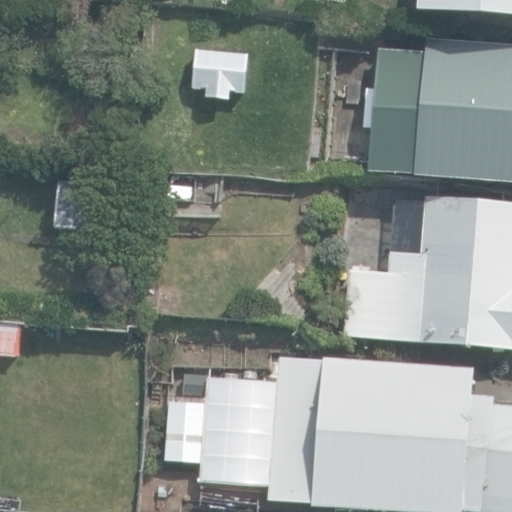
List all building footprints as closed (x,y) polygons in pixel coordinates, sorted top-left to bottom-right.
[(228,0),(153,0),(154,0),(227,8),(228,0)] [(511,0),(423,0),(423,11),(511,16),(511,0)] [(511,43),(431,38),(430,52),(380,49),(372,173),(511,182),(511,43)] [(257,57),(196,53),(192,104),(254,108),(257,57)] [(511,200),(429,194),(425,253),(393,250),(391,272),(352,268),(346,336),(511,349),(511,200)] [(25,322),(0,320),(0,353),(24,355),(25,322)] [(478,395),(480,367),(330,355),(330,358),(285,354),(274,501),(320,504),(320,508),(372,511),(490,511),(491,499),(511,500),(511,405),(499,405),(499,396),(478,395)] [(219,418),(171,415),(167,467),(215,470),(219,418)]
